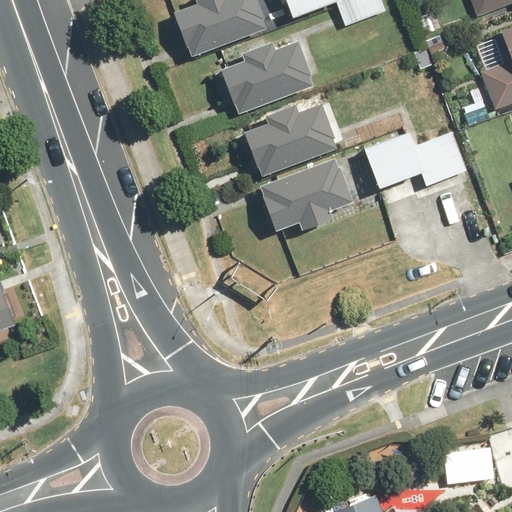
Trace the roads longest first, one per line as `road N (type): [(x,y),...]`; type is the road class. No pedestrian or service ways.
road 1 (secondary): [(197,388),(283,375),(388,337),(417,347)]
road 2 (secondary): [(417,347),(398,373),(224,460)]
road 3 (secondary): [(89,210),(15,0)]
road 4 (secondary): [(115,405),(89,210)]
road 5 (secondary): [(89,210),(176,380)]
road 6 (secondary): [(129,491),(0,510)]
